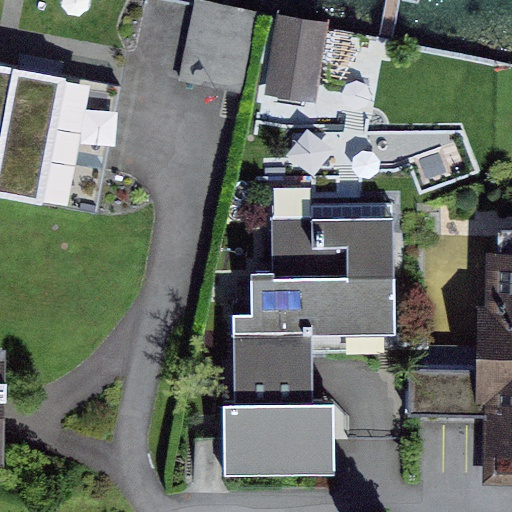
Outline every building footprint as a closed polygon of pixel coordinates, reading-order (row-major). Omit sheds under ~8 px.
[(267,0),(206,0),(187,69),(244,84),(267,0)] [(337,0),(288,0),(278,83),(326,89),(337,0)] [(65,79),(0,67),(0,188),(44,197),(65,79)] [(227,470),(344,470),(344,395),(331,395),(331,336),(393,336),(393,208),(273,208),(274,304),(247,304),(247,395),(227,395),(227,470)] [(429,369),(429,410),(501,410),(502,476),(511,476),(511,257),(500,257),(500,369),(429,369)]
